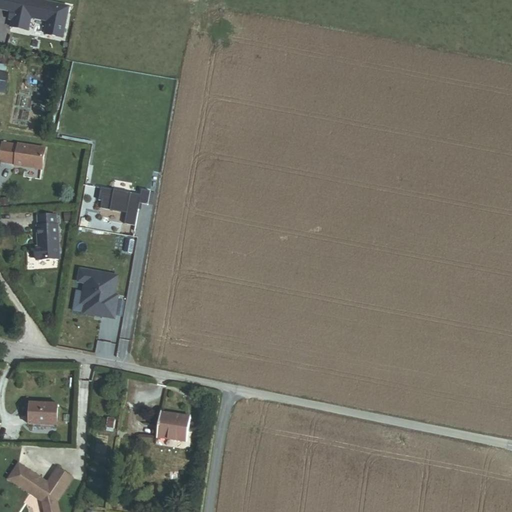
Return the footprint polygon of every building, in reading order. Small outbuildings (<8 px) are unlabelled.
[(29,19),(47,22),(44,36),(61,39),(67,8),(18,0),(0,0),(0,12),(10,14),(9,22),(11,22),(10,29),(27,33),(29,19)] [(0,94),(5,95),(9,74),(5,73),(6,65),(0,64),(0,94)] [(45,148),(18,144),(18,146),(3,143),(0,159),(0,161),(15,164),(15,165),(41,170),(45,148)] [(102,191),(100,201),(103,202),(102,210),(128,215),(126,225),(137,228),(142,205),(150,206),(152,193),(143,191),(141,199),(102,191)] [(56,216),(38,217),(39,227),(37,227),(39,248),(36,248),(37,260),(38,260),(60,259),(58,226),(56,226),(56,216)] [(118,277),(80,270),(78,283),(85,284),(81,305),(85,305),(84,315),(114,320),(119,297),(115,296),(118,277)] [(31,427),(57,429),(58,407),(32,406),(31,427)] [(164,440),(193,444),(197,421),(167,416),(164,440)] [(114,429),(115,419),(108,418),(106,428),(114,429)] [(40,480),(41,479),(19,464),(9,479),(42,501),(44,511),(59,511),(57,502),(73,479),(58,469),(48,483),(46,482),(45,483),(40,480)]
